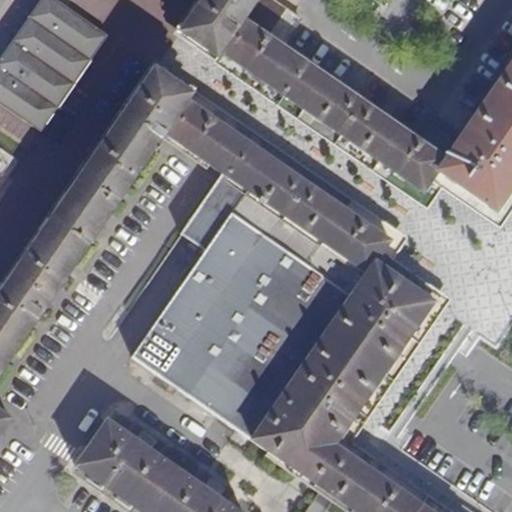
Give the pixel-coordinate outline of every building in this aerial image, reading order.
[(49,0),(42,0),(24,21),(94,69),(111,44),(49,0)] [(200,0),(178,32),(219,61),(224,55),(247,21),(262,0),(200,0)] [(262,0),(247,21),(284,47),(304,20),(275,0),(274,0),(271,5),(263,0),(262,0)] [(24,21),(5,47),(76,91),(94,69),(24,21)] [(224,55),(422,193),(437,171),(445,159),(284,47),(247,21),(224,55)] [(5,47),(0,54),(0,76),(56,114),(76,91),(5,47)] [(511,62),(445,159),(437,171),(497,213),(511,191),(511,62)] [(156,69),(0,294),(0,375),(158,146),(166,135),(190,100),(194,95),(156,69)] [(0,76),(0,111),(41,138),(56,114),(0,76)] [(391,240),(190,100),(166,135),(222,173),(364,272),(373,259),(377,262),(391,240)] [(364,272),(222,173),(180,234),(206,250),(133,357),(251,437),(250,439),(319,487),(344,450),(335,444),(434,301),(377,262),(373,259),(364,272)] [(0,435),(12,418),(0,409),(0,435)] [(134,439),(107,421),(76,465),(142,511),(238,511),(218,498),(225,488),(209,477),(202,487),(148,450),(155,439),(141,429),(134,439)] [(333,497),(358,460),(344,450),(319,487),(333,497)] [(333,497),(355,511),(413,511),(420,503),(358,460),(333,497)] [(433,511),(420,503),(413,511),(433,511)]
